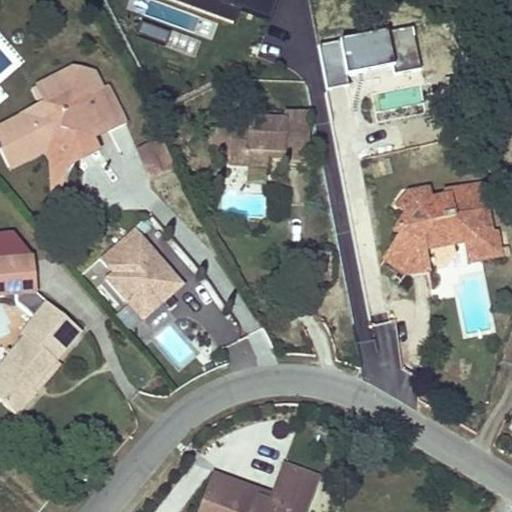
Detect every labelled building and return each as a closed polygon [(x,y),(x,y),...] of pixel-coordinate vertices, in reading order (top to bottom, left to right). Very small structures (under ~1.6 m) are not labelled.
[(173,0),(235,23),(239,10),(268,21),(276,0),(173,0)] [(171,32),(144,22),(138,36),(166,46),(171,32)] [(319,46),(326,84),(349,80),(348,73),(394,64),(395,73),(423,68),(415,28),(319,46)] [(79,70),(42,87),(49,102),(52,104),(55,105),(61,117),(24,134),(36,160),(49,155),(62,149),(70,167),(103,152),(96,137),(112,130),(114,136),(131,128),(113,90),(109,92),(101,75),(79,70)] [(24,134),(61,117),(55,105),(52,104),(6,125),(25,166),(36,160),(24,134)] [(249,173),(259,173),(270,173),(270,157),(286,157),(285,170),(309,171),(311,120),(287,119),(287,127),(249,126),(249,137),(233,136),(233,163),(249,164),(249,173)] [(249,137),(249,126),(233,126),(233,136),(249,137)] [(233,136),(211,136),(211,163),(233,163),(233,136)] [(70,167),(62,149),(49,155),(54,167),(55,194),(61,196),(70,167)] [(249,164),(233,163),(232,172),(249,173),(249,164)] [(412,203),(431,200),(428,185),(405,189),(395,206),(406,213),(412,203)] [(445,191),(447,197),(431,200),(412,203),(406,213),(395,232),(402,236),(415,245),(423,244),(434,242),(435,246),(463,241),(491,235),(488,212),(481,213),(481,206),(486,205),(482,185),(445,191)] [(183,287),(133,230),(100,260),(113,275),(107,281),(143,322),(164,304),(171,298),(183,287)] [(491,235),(463,241),(467,262),(499,256),(495,234),(491,235)] [(415,245),(402,236),(386,263),(409,276),(415,245)] [(423,244),(415,245),(409,276),(428,271),(423,244)] [(0,364),(0,403),(14,416),(35,392),(30,388),(79,333),(46,303),(34,293),(34,256),(0,258),(0,294),(15,294),(15,303),(33,319),(21,332),(26,336),(0,364)] [(171,311),(177,305),(171,298),(164,304),(171,311)] [(378,329),(382,353),(395,351),(390,327),(378,329)] [(272,497),(214,475),(200,511),(307,511),(320,477),(284,464),(272,497)]
